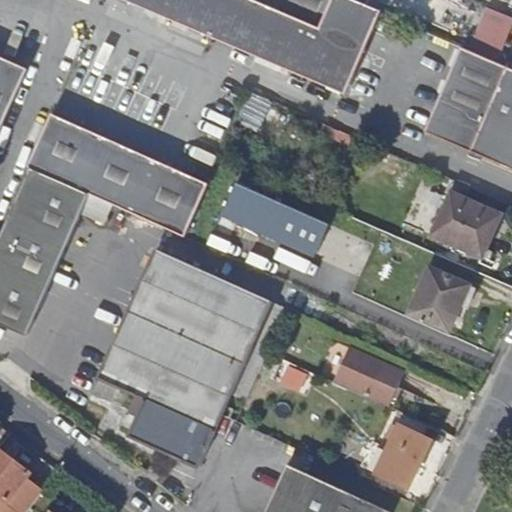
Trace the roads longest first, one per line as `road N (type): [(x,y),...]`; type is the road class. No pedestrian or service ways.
road 1 (unknown): [(39,84),(175,139),(186,135),(215,67)]
road 2 (residential): [(157,511),(0,393)]
road 3 (residential): [(449,511),(507,388)]
